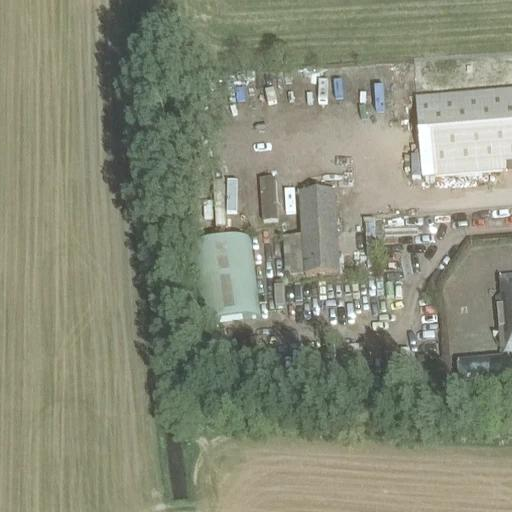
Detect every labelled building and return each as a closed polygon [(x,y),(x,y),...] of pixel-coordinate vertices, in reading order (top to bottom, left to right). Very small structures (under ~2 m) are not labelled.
[(323,89),(315,89),(315,112),(323,112),(323,89)] [(511,91),(416,99),(423,179),(511,171),(511,91)] [(305,278),(338,276),(333,194),(300,196),(305,278)] [(260,319),(250,238),(190,245),(200,326),(260,319)] [(496,301),(501,360),(511,358),(511,278),(499,279),(501,300),(496,301)] [(461,409),(511,405),(508,360),(458,365),(460,390),(455,390),(456,396),(460,396),(461,409)]
